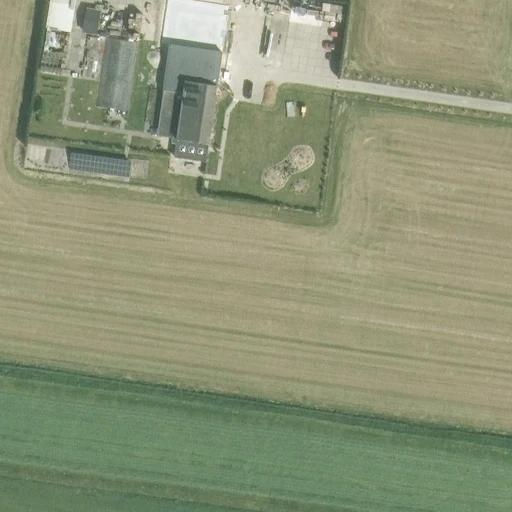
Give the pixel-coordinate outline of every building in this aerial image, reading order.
[(156,26),(157,0),(129,0),(129,25),(156,26)] [(188,0),(167,0),(161,48),(190,52),(190,48),(222,53),(228,6),(188,0)] [(99,104),(127,108),(137,43),(109,38),(99,104)] [(164,91),(157,136),(177,139),(174,157),(206,162),(222,53),(190,48),(190,52),(184,94),(164,91)] [(49,126),(47,149),(61,150),(64,128),(49,126)]
